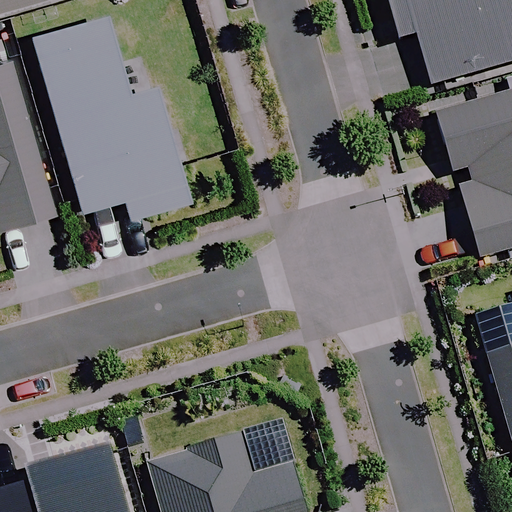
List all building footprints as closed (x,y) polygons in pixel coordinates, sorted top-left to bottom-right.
[(0,0),(0,16),(57,0),(0,0)] [(511,0),(385,0),(397,39),(413,35),(429,87),(511,62),(511,0)] [(103,21),(28,42),(78,216),(123,203),(128,222),(187,205),(155,93),(126,101),(103,21)] [(0,236),(53,222),(7,64),(0,65),(0,236)] [(511,89),(433,113),(451,173),(466,169),(471,185),(456,190),(477,260),(511,249),(511,89)] [(511,304),(474,315),(511,442),(511,304)] [(238,437),(145,463),(159,511),(301,511),(288,465),(250,476),(238,437)] [(122,511),(104,445),(21,469),(25,484),(0,491),(0,511),(122,511)]
